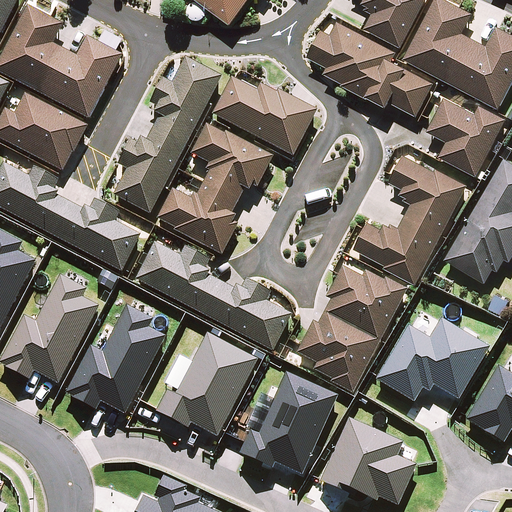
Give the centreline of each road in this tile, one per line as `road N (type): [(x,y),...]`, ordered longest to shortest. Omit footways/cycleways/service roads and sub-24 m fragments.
road 1 (residential): [(294,511),(145,445),(100,447),(62,468)]
road 2 (residential): [(341,114),(366,143),(367,160),(311,267),(280,265),(277,233)]
road 3 (residential): [(88,162),(153,33)]
road 4 (residential): [(277,233),(341,114)]
road 5 (residential): [(281,34),(214,42),(153,33)]
